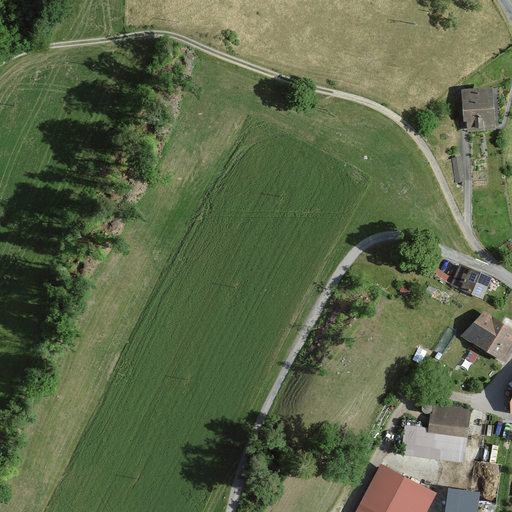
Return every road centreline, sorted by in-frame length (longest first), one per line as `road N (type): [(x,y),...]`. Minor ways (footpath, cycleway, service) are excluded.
road 1 (track): [(507,277),(463,227),(420,143),(396,118),(343,94),(165,33),(15,52),(0,63)]
road 2 (unclassified): [(230,511),(264,410),(346,263),(383,236),(439,248)]
